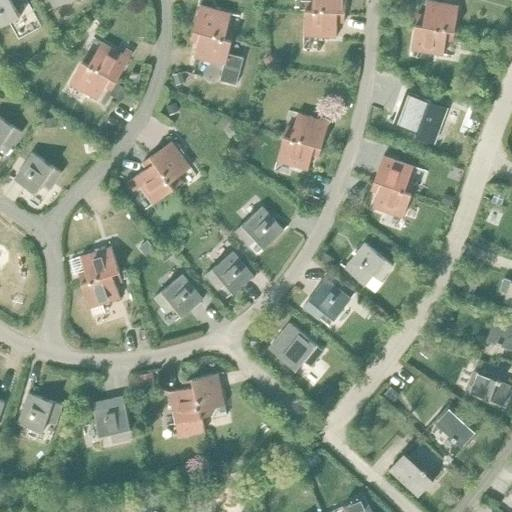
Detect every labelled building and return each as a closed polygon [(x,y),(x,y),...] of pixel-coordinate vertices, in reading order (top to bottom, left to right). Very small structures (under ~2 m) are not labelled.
[(22,0),(0,0),(0,27),(21,16),(15,5),(23,1),(22,0)] [(305,0),(305,10),(345,11),(345,0),(305,0)] [(416,24),(455,32),(459,5),(427,0),(425,15),(418,14),(416,24)] [(194,30),(232,40),(235,30),(228,28),(232,13),(200,5),(194,30)] [(345,11),(305,10),(304,35),(337,37),(337,22),(345,22),(345,11)] [(455,32),(416,24),(412,50),(444,55),(446,40),(454,41),(455,32)] [(232,40),(194,30),(191,40),(198,42),(194,57),(224,64),(220,80),(237,84),(244,57),(228,53),(232,40)] [(88,51),(83,61),(117,81),(130,58),(123,54),(102,42),(94,55),(88,51)] [(126,49),(123,54),(130,58),(133,53),(126,49)] [(117,81),(83,61),(70,83),(98,99),(105,86),(112,90),(117,81)] [(185,81),(181,71),(173,74),(176,84),(185,81)] [(117,83),(111,94),(121,100),(127,88),(117,83)] [(406,91),(395,122),(419,131),(416,136),(434,143),(448,107),(440,104),(406,91)] [(176,102),(167,105),(171,114),(179,110),(176,102)] [(475,109),(472,115),(474,120),(481,122),(484,112),(475,109)] [(287,125),(284,135),(322,147),(329,122),(298,113),(294,127),(287,125)] [(0,116),(0,146),(3,143),(10,148),(22,131),(0,116)] [(56,116),(45,118),(46,127),(58,125),(56,116)] [(322,147),(284,135),(277,160),(308,169),(312,155),(319,157),(322,147)] [(151,156),(174,188),(183,182),(178,176),(191,167),(172,141),(151,156)] [(32,152),(14,179),(36,194),(43,184),(50,189),(62,172),(32,152)] [(146,168),(134,177),(153,203),(174,188),(151,156),(142,162),(146,168)] [(374,180),(412,193),(415,183),(409,181),(414,167),(383,156),(374,180)] [(412,193),(374,180),(371,190),(378,192),(373,207),(403,218),(412,193)] [(496,191),(493,200),(502,204),(506,195),(496,191)] [(444,193),(442,200),(451,204),(453,196),(444,193)] [(262,206),(236,230),(249,245),(256,239),(264,248),(284,230),(262,206)] [(365,242),(345,268),(365,284),(373,275),(380,281),(393,265),(365,242)] [(78,273),(81,283),(119,271),(111,246),(80,256),(85,270),(78,273)] [(321,250),(316,257),(325,265),(332,257),(321,250)] [(233,251),(206,274),(219,289),(226,283),(233,293),(254,276),(233,251)] [(119,271),(81,283),(89,307),(120,297),(116,283),(122,281),(119,271)] [(182,274),(155,296),(168,312),(175,306),(182,316),(203,299),(182,274)] [(325,278),(303,306),(319,319),(325,312),(334,319),(351,298),(325,278)] [(478,284),(465,278),(461,286),(474,292),(478,284)] [(511,324),(495,318),(487,338),(511,348),(511,324)] [(324,350),(296,328),(290,323),(269,348),(276,353),(296,370),(304,360),(311,366),(324,350)] [(428,343),(421,352),(429,357),(436,348),(428,343)] [(475,370),(467,391),(504,405),(511,385),(475,370)] [(218,373),(193,379),(201,417),(202,417),(212,415),(210,408),(225,405),(218,373)] [(96,376),(84,377),(85,385),(97,384),(96,376)] [(184,388),(169,391),(179,437),(205,431),(202,417),(201,417),(193,379),(182,381),(184,388)] [(386,393),(395,401),(400,394),(391,386),(386,393)] [(28,392),(18,422),(43,431),(47,420),(55,423),(62,404),(28,392)] [(124,397),(92,404),(99,435),(111,433),(113,442),(133,437),(124,397)] [(449,404),(434,420),(464,447),(479,431),(449,404)] [(12,422),(8,432),(18,436),(22,426),(12,422)] [(373,448),(363,440),(357,447),(367,455),(373,448)] [(316,452),(304,457),(308,466),(320,461),(316,452)] [(405,453),(390,469),(419,496),(434,480),(405,453)] [(371,511),(364,496),(344,505),(347,511),(371,511)]
